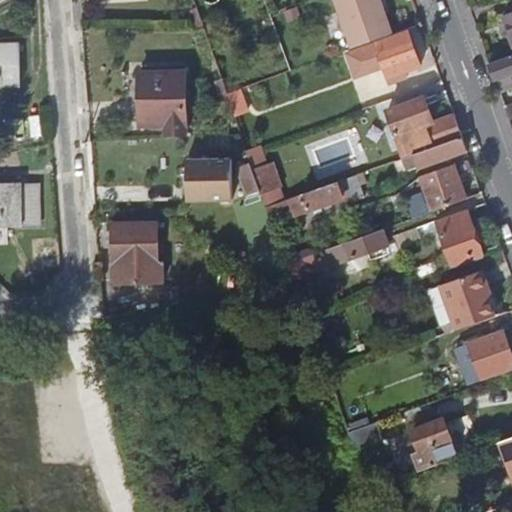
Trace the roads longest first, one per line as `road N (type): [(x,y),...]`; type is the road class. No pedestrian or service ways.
road 1 (residential): [(0,311),(48,316),(74,278),(56,0)]
road 2 (residential): [(439,0),(511,206)]
